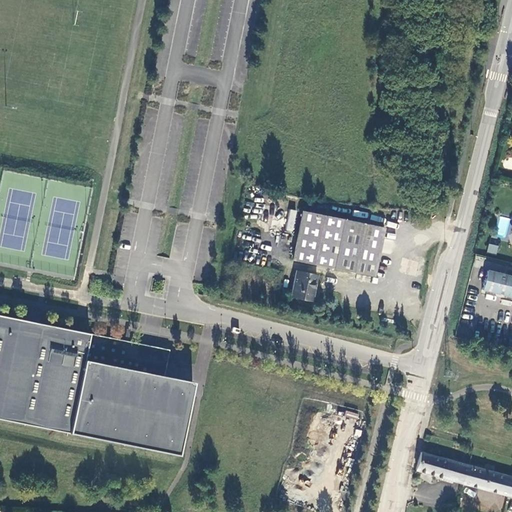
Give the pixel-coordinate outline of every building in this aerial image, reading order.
[(303,206),(291,258),(373,277),(385,226),(303,206)] [(294,230),(296,210),(290,209),(288,229),(294,230)] [(498,247),(489,245),(488,251),(496,253),(498,247)] [(293,268),(287,294),(308,299),(314,272),(293,268)] [(511,285),(483,279),(479,298),(511,306),(511,285)] [(40,326),(0,318),(0,419),(177,455),(192,382),(163,376),(168,350),(40,324),(40,326)] [(444,478),(449,460),(421,452),(416,470),(444,478)] [(467,465),(464,464),(449,460),(444,478),(462,484),(467,465)] [(511,478),(467,465),(462,484),(507,496),(511,478)]
